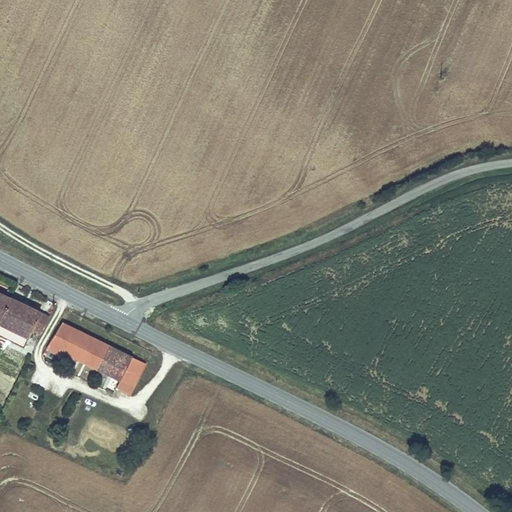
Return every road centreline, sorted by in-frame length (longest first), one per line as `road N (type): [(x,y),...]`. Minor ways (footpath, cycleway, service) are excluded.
road 1 (unclassified): [(122,320),(136,306),(324,239),(431,185),(511,162)]
road 2 (secondary): [(122,320),(363,438),(477,511)]
road 3 (track): [(136,306),(0,225)]
road 4 (secondary): [(0,258),(122,320)]
